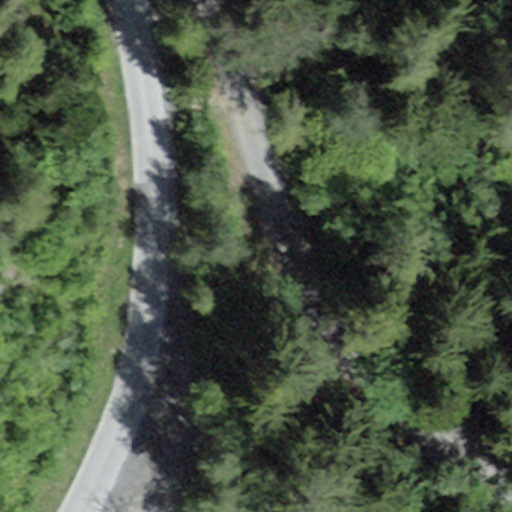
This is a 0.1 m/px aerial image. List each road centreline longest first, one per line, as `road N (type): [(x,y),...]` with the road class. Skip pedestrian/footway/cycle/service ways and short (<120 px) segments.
road 1 (track): [(197,0),(275,227),(369,371),(511,498)]
road 2 (unclassified): [(76,511),(129,398),(146,313),(150,120),(127,0)]
